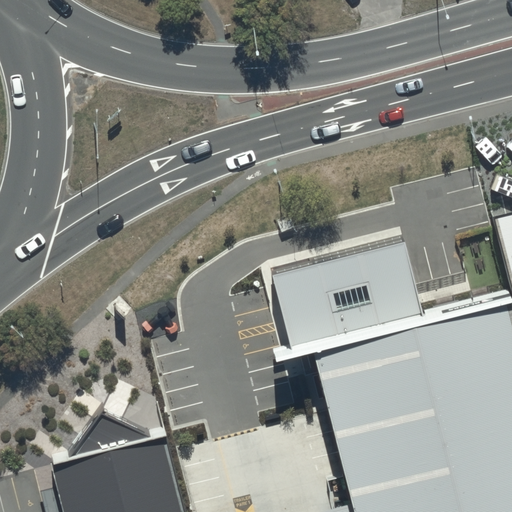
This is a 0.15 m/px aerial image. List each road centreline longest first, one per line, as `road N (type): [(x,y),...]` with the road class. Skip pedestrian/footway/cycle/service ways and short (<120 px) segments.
road 1 (primary): [(511,71),(226,151),(133,190),(0,272)]
road 2 (primary): [(6,1),(130,53),(253,69),(316,63),(511,13)]
road 3 (primary): [(6,1),(22,35),(41,129),(32,192),(0,268)]
